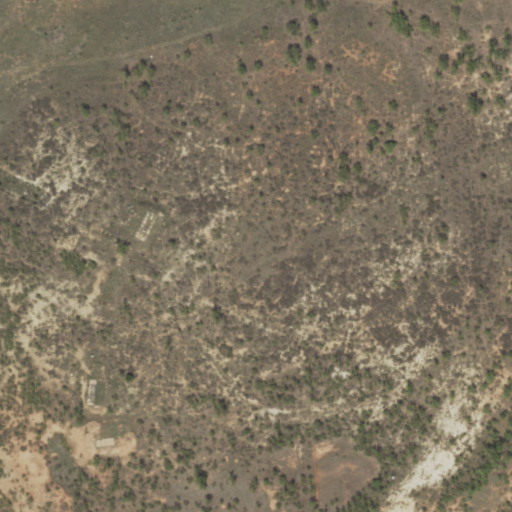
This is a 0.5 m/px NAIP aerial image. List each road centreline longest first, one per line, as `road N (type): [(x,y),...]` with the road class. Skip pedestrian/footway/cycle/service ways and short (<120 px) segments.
road 1 (track): [(511,464),(364,428),(349,448),(218,418),(143,347),(27,301)]
road 2 (track): [(364,428),(359,388),(107,246)]
